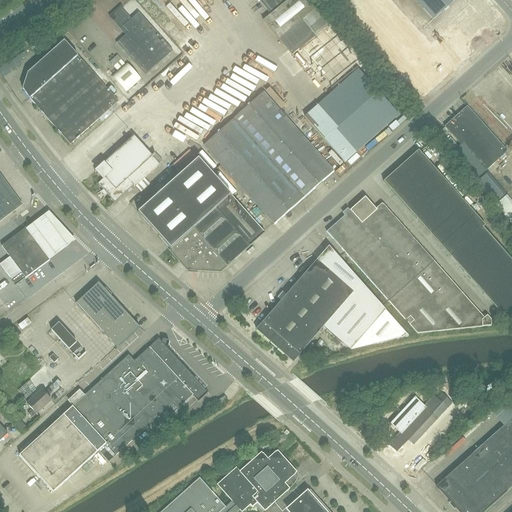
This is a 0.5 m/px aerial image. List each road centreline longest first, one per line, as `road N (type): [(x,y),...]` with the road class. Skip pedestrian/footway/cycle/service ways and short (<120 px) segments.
road 1 (unclassified): [(196,317),(511,38)]
road 2 (unknown): [(71,174),(235,42),(278,58),(302,99)]
road 3 (secondary): [(409,511),(196,317)]
road 4 (secondary): [(102,236),(0,110)]
road 5 (unclassified): [(0,317),(102,236)]
road 6 (secondary): [(196,317),(102,236)]
